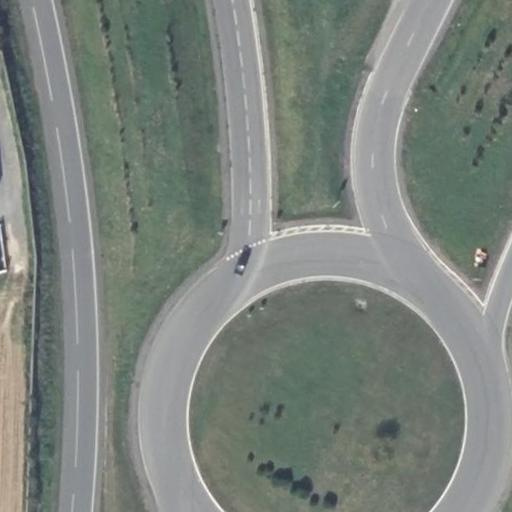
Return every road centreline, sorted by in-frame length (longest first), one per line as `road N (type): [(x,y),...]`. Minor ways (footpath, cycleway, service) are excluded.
road 1 (trunk): [(42,0),(84,266),(81,511)]
road 2 (primary): [(423,280),(384,215),(374,153),(387,91),(431,0)]
road 3 (primary): [(233,0),(251,181),(249,246),(238,278)]
road 4 (primary): [(238,278),(188,327),(169,369),(163,438),(175,483)]
road 5 (primary): [(423,280),(345,252),(289,256),(238,278)]
road 6 (track): [(0,109),(22,264)]
road 7 (primary): [(466,511),(493,449),(490,375)]
